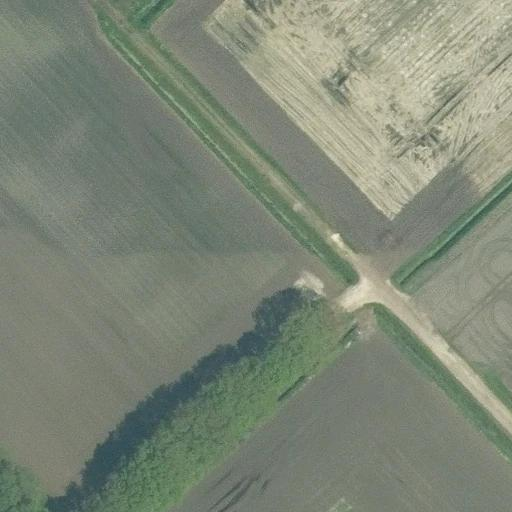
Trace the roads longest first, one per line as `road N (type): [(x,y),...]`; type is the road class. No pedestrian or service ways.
road 1 (track): [(113,511),(336,305),(377,287),(511,428)]
road 2 (track): [(377,287),(102,0)]
